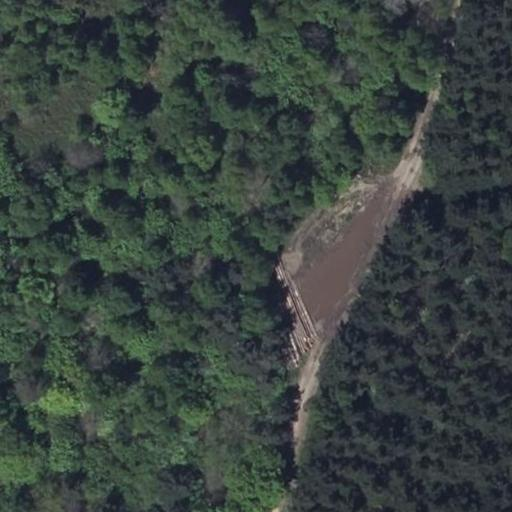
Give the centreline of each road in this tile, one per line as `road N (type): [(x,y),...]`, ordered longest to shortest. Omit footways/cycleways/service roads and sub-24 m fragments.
road 1 (track): [(256,511),(267,456),(458,0)]
road 2 (track): [(511,175),(378,191)]
